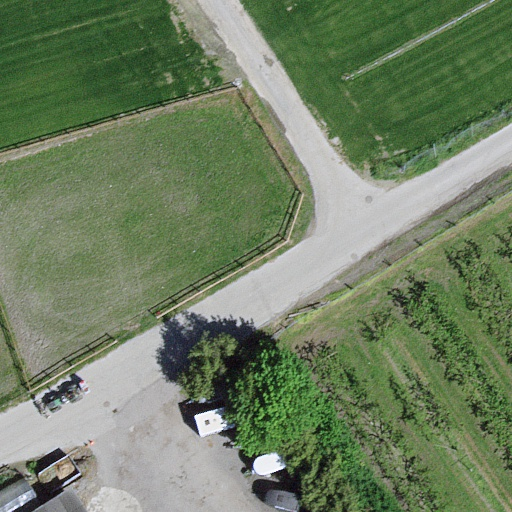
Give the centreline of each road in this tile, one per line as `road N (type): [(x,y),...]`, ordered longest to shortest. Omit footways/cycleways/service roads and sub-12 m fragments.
road 1 (unclassified): [(361,230),(0,437)]
road 2 (unclassified): [(217,0),(361,230)]
road 3 (unclassified): [(511,141),(361,230)]
